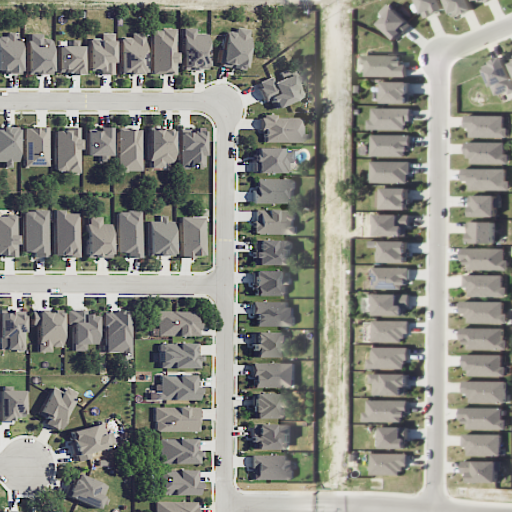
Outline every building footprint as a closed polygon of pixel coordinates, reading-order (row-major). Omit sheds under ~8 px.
[(416,0),(423,18),(443,10),(439,0),(416,0)] [(445,0),(452,17),(472,10),(468,0),(445,0)] [(384,17),(378,23),(397,40),(411,25),(388,3),(379,12),(384,17)] [(206,34),(194,34),(194,28),(181,27),(180,69),(206,69),(206,34)] [(249,29),(234,27),(233,32),(223,30),(217,65),(243,69),(249,29)] [(175,29),(150,29),(149,74),(174,74),(175,29)] [(18,32),(4,32),(5,36),(0,36),(0,71),(19,72),(18,32)] [(144,32),(129,32),(129,38),(119,38),(118,74),(143,74),(144,32)] [(50,39),(41,38),(41,33),(26,33),(25,73),(50,73),(50,39)] [(112,74),(112,39),(87,39),(87,70),(97,70),(97,74),(112,74)] [(81,45),(57,45),(56,73),(81,73),(81,45)] [(364,76),(405,76),(405,55),(364,54),(364,76)] [(511,91),(511,79),(504,56),(483,64),(496,97),(511,91)] [(301,97),(296,85),(300,83),(294,67),(273,75),(255,82),(262,101),(268,99),(271,108),(301,97)] [(410,82),(383,81),(383,92),(379,92),(378,102),(410,103),(410,82)] [(411,108),(371,108),(371,120),(368,120),(368,129),(406,130),(406,121),(411,121),(411,108)] [(503,115),(466,116),(466,128),(470,128),(470,137),(507,137),(507,128),(503,128),(503,115)] [(301,142),(302,117),(259,116),(259,133),(262,133),(262,142),(301,142)] [(16,164),(16,126),(0,126),(0,161),(2,161),(2,164),(16,164)] [(47,127),(22,127),(23,166),(47,165),(47,127)] [(108,127),(96,127),(96,132),(84,132),(85,158),(109,157),(108,127)] [(78,128),(54,128),(53,172),(78,172),(78,128)] [(140,171),(140,128),(116,128),(116,171),(140,171)] [(172,129),(147,128),(147,167),(162,167),(162,163),(171,163),(172,129)] [(202,130),(189,129),(189,132),(178,132),(177,167),(202,168),(202,130)] [(409,156),(409,135),(372,134),(371,156),(409,156)] [(507,164),(508,154),(504,154),(504,142),(466,142),(466,155),(471,155),(471,163),(507,164)] [(251,173),(286,173),(286,163),(291,163),(291,148),(251,148),(251,173)] [(370,182),(409,183),(410,161),(371,161),(370,182)] [(505,169),(463,168),(463,181),(470,181),(470,189),(508,190),(509,181),(504,180),(505,169)] [(252,202),(292,204),(293,179),(253,178),(252,202)] [(377,209),(408,208),(408,188),(376,189),(377,209)] [(495,216),(495,195),(471,195),(471,217),(495,216)] [(295,234),(295,209),(252,209),(252,233),(295,234)] [(47,210),(22,210),(22,252),(32,252),(32,257),(46,257),(47,210)] [(140,210),(115,210),(115,252),(125,252),(125,257),(139,257),(140,210)] [(53,256),(77,256),(78,211),(53,211),(53,256)] [(0,255),(16,255),(15,215),(0,214),(0,255)] [(376,235),(408,236),(409,215),(377,214),(376,235)] [(109,224),(99,224),(99,216),(84,217),(85,257),(109,256),(109,224)] [(203,216),(178,217),(179,257),(203,256),(203,216)] [(171,255),(171,218),(158,218),(158,220),(146,220),(146,255),(171,255)] [(494,243),(494,221),(469,222),(469,243),(494,243)] [(252,264),(289,265),(289,240),(252,240),(252,264)] [(407,241),(382,240),(382,251),(378,251),(378,262),(407,262),(407,241)] [(469,269),(507,270),(507,260),(503,260),(503,248),(462,248),(462,261),(469,262),(469,269)] [(410,268),(373,267),(373,288),(403,288),(403,282),(410,282),(410,268)] [(251,271),(251,296),(287,295),(287,285),(290,285),(290,270),(251,271)] [(467,296),(506,296),(506,287),(502,287),(502,275),(467,274),(467,296)] [(407,316),(408,294),(371,293),(371,304),(375,304),(375,315),(407,316)] [(292,302),(252,301),(252,326),(292,326),(292,302)] [(468,322),(506,323),(506,313),(502,313),(503,301),(462,301),(461,314),(468,314),(468,322)] [(0,349),(21,350),(23,315),(11,314),(11,310),(0,309),(0,349)] [(61,310),(30,309),(30,325),(36,325),(35,351),(49,352),(49,346),(60,346),(61,310)] [(95,344),(96,314),(84,314),(84,310),(65,310),(65,324),(70,324),(70,350),(84,351),(84,344),(95,344)] [(154,335),(197,336),(197,323),(193,323),(194,311),(155,310),(154,335)] [(128,312),(103,313),(104,352),(129,352),(128,312)] [(409,321),(374,320),(373,341),(403,342),(403,334),(409,334),(409,321)] [(468,349),(506,349),(506,339),(502,339),(502,328),(461,327),(461,341),(468,341),(468,349)] [(251,332),(251,357),(286,357),(285,331),(251,332)] [(196,368),(197,343),(158,342),(158,368),(196,368)] [(408,347),(372,347),(372,358),(368,358),(368,368),(407,368),(408,347)] [(465,375),(505,376),(505,366),(501,366),(501,354),(466,354),(465,375)] [(294,363),(251,363),(251,387),(294,387),(294,363)] [(375,395),(408,395),(408,373),(371,373),(371,383),(375,383),(375,395)] [(150,384),(150,399),(193,400),(193,375),(158,374),(158,384),(150,384)] [(505,381),(464,380),(464,393),(470,393),(470,402),(504,403),(505,381)] [(45,419),(43,423),(56,430),(73,399),(50,387),(35,414),(45,419)] [(0,417),(22,418),(22,390),(0,389),(0,417)] [(250,418),(287,418),(286,393),(250,393),(250,418)] [(406,400),(369,400),(369,412),(365,412),(364,421),(406,421),(406,400)] [(197,432),(197,407),(153,406),(152,431),(197,432)] [(501,407),(460,408),(460,421),(467,421),(467,429),(506,428),(505,419),(501,419),(501,407)] [(67,431),(75,461),(88,458),(86,452),(114,445),(111,433),(104,435),(101,423),(67,431)] [(290,424),(250,424),(249,448),(290,449),(290,424)] [(382,448),(407,448),(408,427),(378,427),(378,437),(382,437),(382,448)] [(501,434),(463,434),(463,447),(468,447),(468,455),(500,455),(501,434)] [(196,464),(196,439),(158,438),(157,463),(196,464)] [(402,475),(402,466),(407,466),(408,453),(372,453),(372,475),(402,475)] [(250,479),(292,479),(293,456),(250,455),(250,479)] [(497,460),(463,461),(463,473),(468,473),(468,482),(497,482),(497,460)] [(157,494),(194,495),(195,470),(158,469),(157,494)] [(105,483),(71,474),(64,497),(98,507),(105,483)] [(151,511),(195,511),(196,501),(151,501),(151,511)]
